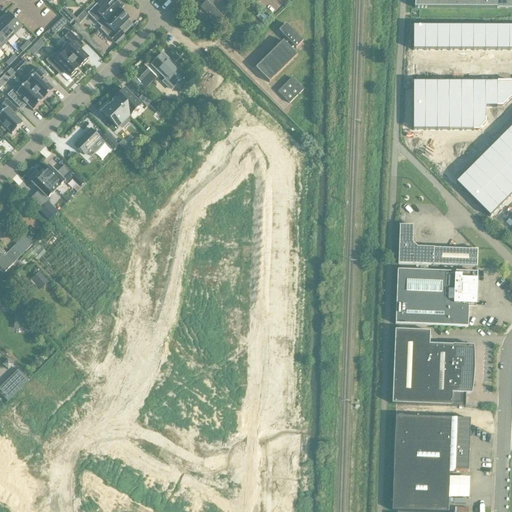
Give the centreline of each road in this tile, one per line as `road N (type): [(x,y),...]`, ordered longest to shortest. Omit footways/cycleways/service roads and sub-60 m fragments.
road 1 (residential): [(96,409),(154,438),(270,459),(281,166),(270,139),(242,128)]
road 2 (residential): [(242,128),(165,226),(119,381),(96,409)]
road 3 (residential): [(0,175),(157,17)]
road 4 (unclassified): [(501,511),(511,344)]
road 5 (residential): [(157,17),(235,95),(242,128)]
